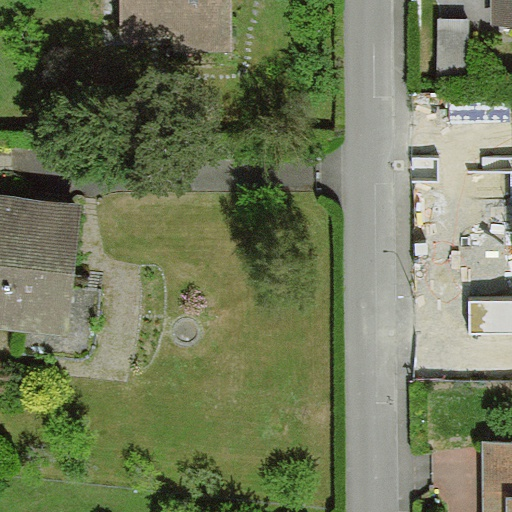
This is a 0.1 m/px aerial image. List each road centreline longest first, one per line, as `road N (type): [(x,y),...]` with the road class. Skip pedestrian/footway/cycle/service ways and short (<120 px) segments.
road 1 (residential): [(373,0),(376,511)]
road 2 (unknown): [(374,196),(17,173)]
